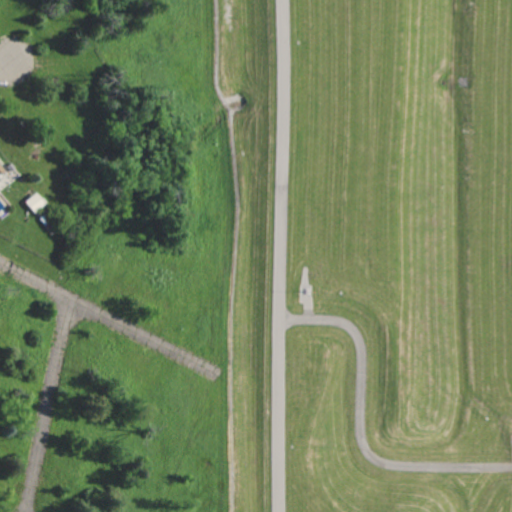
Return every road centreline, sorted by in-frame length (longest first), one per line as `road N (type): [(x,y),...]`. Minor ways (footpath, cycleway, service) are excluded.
road 1 (residential): [(0,261),(210,371)]
road 2 (residential): [(72,302),(26,511)]
